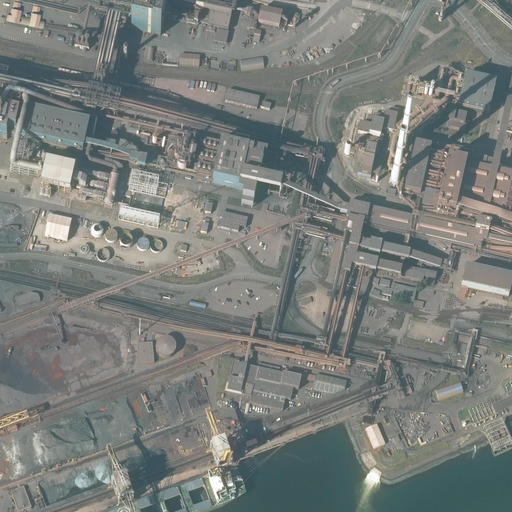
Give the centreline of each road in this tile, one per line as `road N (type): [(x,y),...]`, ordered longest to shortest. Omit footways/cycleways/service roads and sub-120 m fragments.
road 1 (unclassified): [(295,278),(315,249),(335,175),(320,127),(327,92),(391,61),(425,0)]
road 2 (unknown): [(115,161),(272,199)]
road 3 (unknown): [(393,403),(394,429),(407,453),(458,433),(453,409)]
